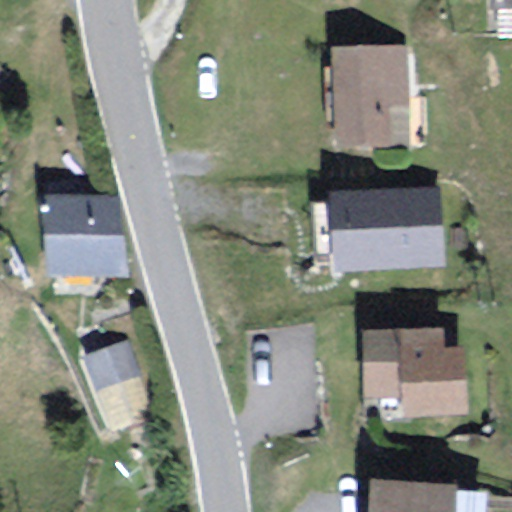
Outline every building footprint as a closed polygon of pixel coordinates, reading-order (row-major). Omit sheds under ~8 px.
[(511,10),(511,0),(493,0),(493,10),(511,10)] [(404,145),(401,54),(338,56),(341,147),(404,145)] [(408,265),(405,196),(336,200),(340,269),(408,265)] [(120,274),(121,203),(56,201),(54,272),(120,274)] [(438,355),(438,336),(371,335),(370,396),(409,396),(409,418),(464,419),(465,355),(438,355)] [(129,339),(91,350),(113,422),(151,411),(129,339)] [(482,511),(483,501),(455,499),(455,492),(380,487),(378,511),(482,511)]
